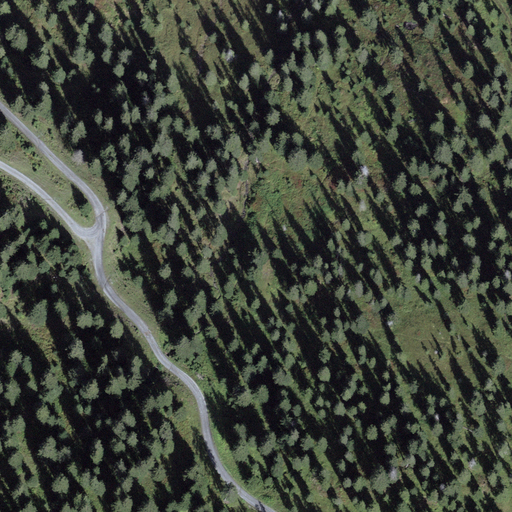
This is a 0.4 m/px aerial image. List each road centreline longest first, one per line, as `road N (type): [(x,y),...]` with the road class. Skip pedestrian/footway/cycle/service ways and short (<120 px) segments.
road 1 (track): [(269,511),(216,465),(197,388),(159,359),(104,285),(94,250)]
road 2 (track): [(0,111),(82,182),(99,215),(94,250)]
road 3 (track): [(94,250),(0,163)]
